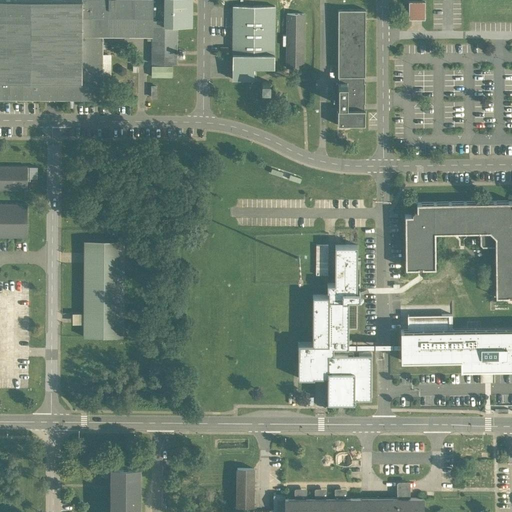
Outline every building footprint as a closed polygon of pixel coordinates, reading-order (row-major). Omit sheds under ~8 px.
[(0,0),(0,96),(78,97),(102,97),(102,85),(102,53),(102,49),(102,33),(110,33),(151,34),(152,20),(151,0),(0,0)] [(163,0),(164,20),(164,26),(177,26),(191,26),(191,0),(163,0)] [(424,1),(408,1),(408,18),(411,18),(421,18),(424,18),(424,1)] [(274,6),(233,6),(232,9),(232,79),(254,79),(254,69),(256,69),(274,69),(274,6)] [(364,9),(338,9),(338,76),(364,76),(364,9)] [(304,14),(286,14),(285,67),(304,67),(304,14)] [(151,34),(151,63),(177,64),(177,26),(164,26),(164,20),(152,20),(151,34)] [(171,66),(151,66),(151,77),(171,77),(171,66)] [(364,76),(338,76),(338,124),(364,124),(364,76)] [(0,236),(27,237),(27,204),(0,203),(0,189),(27,189),(27,166),(0,165),(0,236)] [(405,215),(406,267),(420,267),(435,267),(434,231),(468,231),(480,231),(489,231),(495,236),(495,246),(496,296),(511,296),(511,201),(416,203),(417,210),(414,210),(412,212),(412,215),(405,215)] [(489,231),(480,231),(480,244),(482,246),(495,246),(495,236),(489,231)] [(124,240),(84,240),(84,253),(84,324),(83,337),(123,337),(124,240)] [(356,245),(335,245),(335,283),(328,283),(328,295),(313,295),(312,342),(298,342),(298,351),(298,377),(327,377),(327,400),(354,401),(354,396),(370,396),(370,353),(332,353),(332,346),(348,346),(348,342),(348,302),(355,302),(359,298),(359,293),(359,291),(356,291),(356,245)] [(400,342),(400,346),(401,359),(460,358),(460,361),(460,369),(481,368),(487,368),(493,368),(511,368),(511,329),(451,330),(451,315),(407,315),(408,329),(400,329),(400,342)] [(125,465),(110,465),(110,486),(110,487),(110,488),(109,511),(140,511),(141,465),(139,465),(125,465)] [(237,468),(237,506),(253,506),(253,468),(237,468)] [(398,487),(398,498),(408,498),(408,487),(409,483),(398,483),(398,487)] [(277,511),(278,499),(285,499),(285,496),(285,494),(273,494),(272,509),(269,510),(268,511),(277,511)] [(398,498),(286,498),(285,511),(424,511),(425,498),(408,498),(398,498)]
